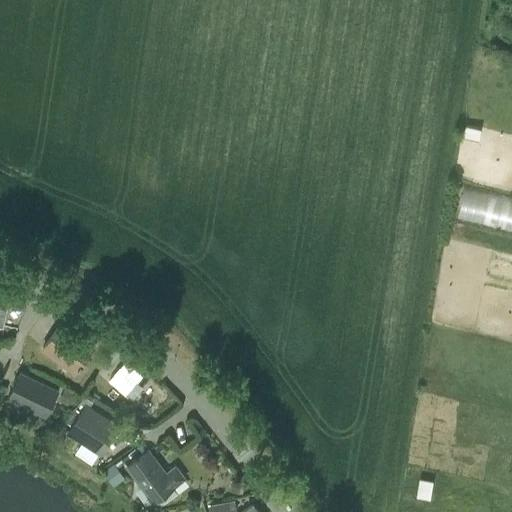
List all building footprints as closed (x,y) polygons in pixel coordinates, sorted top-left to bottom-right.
[(463,220),(511,233),(511,197),(471,187),(463,220)] [(0,326),(3,327),(10,296),(0,293),(0,326)] [(62,322),(42,348),(75,371),(94,345),(62,322)] [(128,399),(146,376),(123,358),(105,381),(128,399)] [(7,397),(46,416),(58,391),(19,372),(7,397)] [(68,389),(61,401),(71,406),(77,394),(76,393),(68,389)] [(118,426),(88,407),(92,401),(82,396),(74,409),(80,413),(68,432),(100,453),(118,426)] [(154,502),(174,486),(185,478),(175,465),(164,473),(147,451),(127,466),(154,502)] [(113,463),(102,471),(113,485),(123,478),(113,463)] [(427,483),(425,501),(435,501),(437,484),(427,483)] [(223,511),(221,503),(208,506),(208,511),(223,511)]
